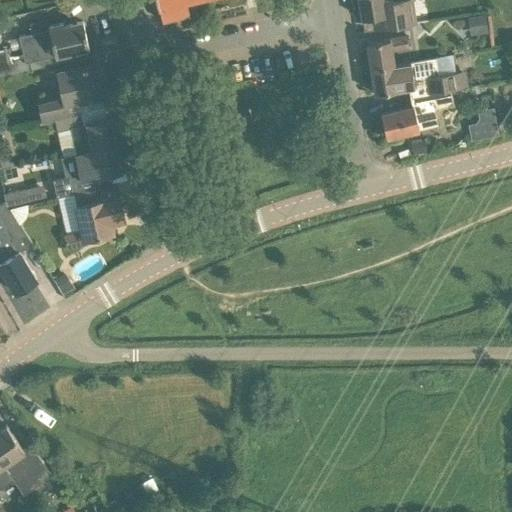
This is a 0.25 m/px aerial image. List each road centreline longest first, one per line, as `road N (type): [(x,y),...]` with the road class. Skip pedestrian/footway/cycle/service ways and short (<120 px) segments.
road 1 (unclassified): [(511,353),(77,354),(57,331)]
road 2 (residential): [(207,243),(171,56)]
road 3 (tertiary): [(57,331),(141,273),(207,243)]
road 4 (residential): [(367,190),(333,19)]
road 5 (tertiary): [(207,243),(367,190)]
road 6 (residential): [(333,19),(171,56)]
road 7 (tertiary): [(367,190),(511,154)]
